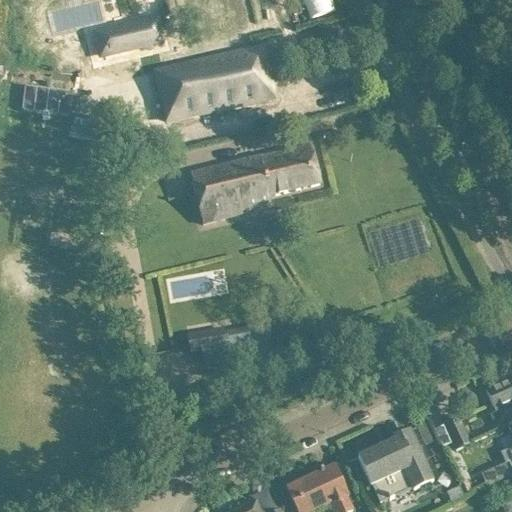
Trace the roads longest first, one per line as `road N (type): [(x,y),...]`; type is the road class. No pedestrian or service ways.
road 1 (unclassified): [(170,490),(511,333)]
road 2 (unknown): [(170,490),(132,224)]
road 3 (secondary): [(511,232),(388,0)]
